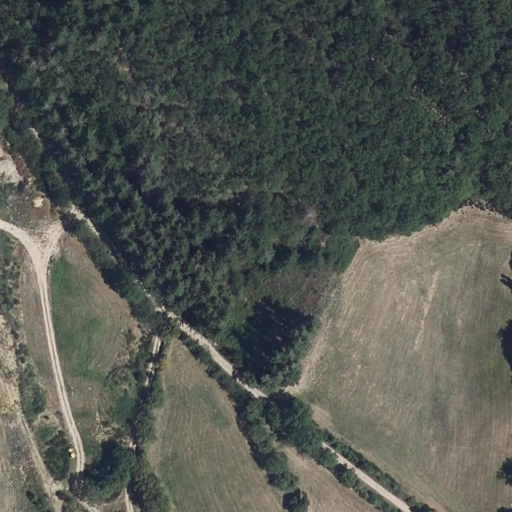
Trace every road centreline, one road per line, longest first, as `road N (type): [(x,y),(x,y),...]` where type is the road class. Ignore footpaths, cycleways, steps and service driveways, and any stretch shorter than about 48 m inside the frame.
road 1 (track): [(0,59),(86,218),(142,287),(406,511)]
road 2 (track): [(78,511),(81,449),(48,332),(36,240)]
road 3 (track): [(164,308),(128,482),(145,511)]
road 4 (track): [(15,397),(53,484),(55,511)]
